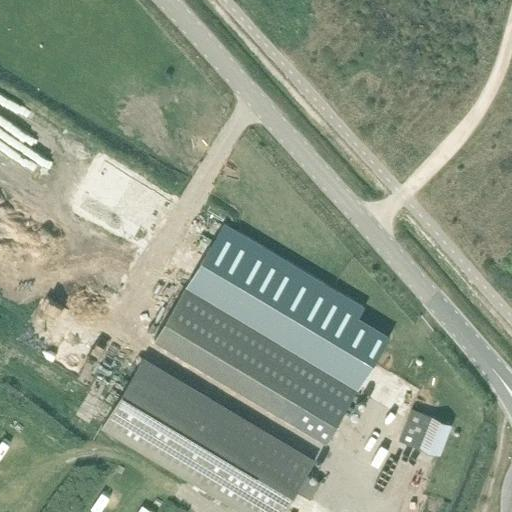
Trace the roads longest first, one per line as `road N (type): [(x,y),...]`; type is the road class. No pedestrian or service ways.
road 1 (tertiary): [(505,387),(164,0)]
road 2 (track): [(158,476),(115,448),(50,460),(9,511)]
